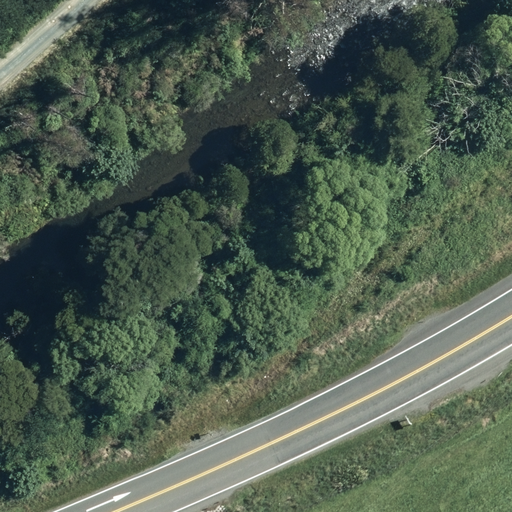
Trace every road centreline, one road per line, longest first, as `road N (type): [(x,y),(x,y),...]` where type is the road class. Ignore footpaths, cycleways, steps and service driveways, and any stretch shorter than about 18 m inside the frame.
road 1 (trunk): [(129,511),(511,322)]
road 2 (unclassified): [(0,89),(103,0)]
